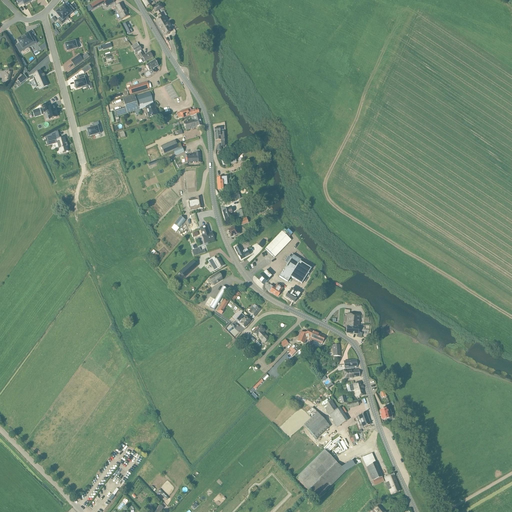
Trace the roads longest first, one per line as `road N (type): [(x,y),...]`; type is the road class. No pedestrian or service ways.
road 1 (tertiary): [(416,511),(354,346),(258,290),(236,263),(216,211),(201,103),(136,0)]
road 2 (residential): [(43,14),(83,164)]
